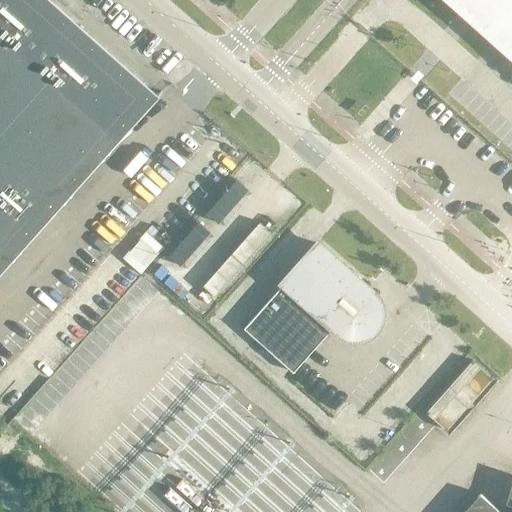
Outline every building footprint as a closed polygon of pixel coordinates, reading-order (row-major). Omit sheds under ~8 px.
[(0,0),(0,247),(1,246),(3,244),(4,245),(27,228),(46,214),(57,205),(60,203),(53,196),(49,192),(65,175),(70,169),(84,153),(86,151),(87,151),(160,95),(158,94),(156,96),(77,25),(48,0),(0,0)] [(511,0),(456,0),(511,49),(511,0)] [(272,233),(260,222),(204,286),(217,296),(272,233)] [(143,271),(166,245),(149,229),(126,255),(143,271)] [(373,293),(318,244),(244,328),(293,373),(333,328),(338,333),(364,338),(379,325),(382,307),(373,293)] [(446,429),(491,379),(471,361),(426,411),(446,429)] [(511,511),(500,511),(480,494),(463,511),(511,511),(511,474),(510,474),(501,503),(511,505),(511,511)]
